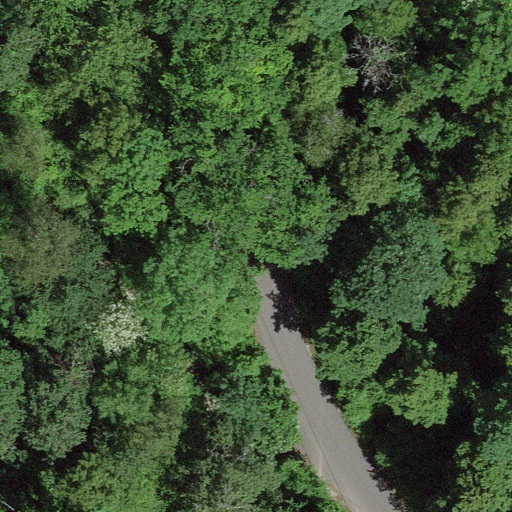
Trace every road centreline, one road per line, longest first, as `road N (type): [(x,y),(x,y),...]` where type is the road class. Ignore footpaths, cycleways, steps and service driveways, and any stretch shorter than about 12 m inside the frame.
road 1 (unclassified): [(383,511),(317,429),(275,323),(207,0)]
road 2 (track): [(340,466),(240,443),(209,415),(105,268),(0,158)]
